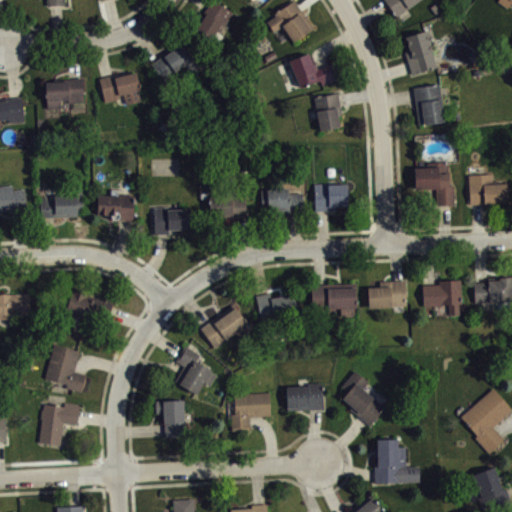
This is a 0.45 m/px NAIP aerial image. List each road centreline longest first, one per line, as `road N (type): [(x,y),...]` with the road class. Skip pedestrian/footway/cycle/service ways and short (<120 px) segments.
road 1 (residential): [(168,304),(258,252),(511,243)]
road 2 (residential): [(0,482),(318,461)]
road 3 (residential): [(391,248),(386,125),(367,45),(339,0)]
road 4 (residential): [(119,511),(119,414),(134,354),(168,304)]
road 5 (residential): [(0,260),(83,255),(130,272),(168,304)]
road 6 (residential): [(6,51),(95,47),(147,27),(169,0)]
